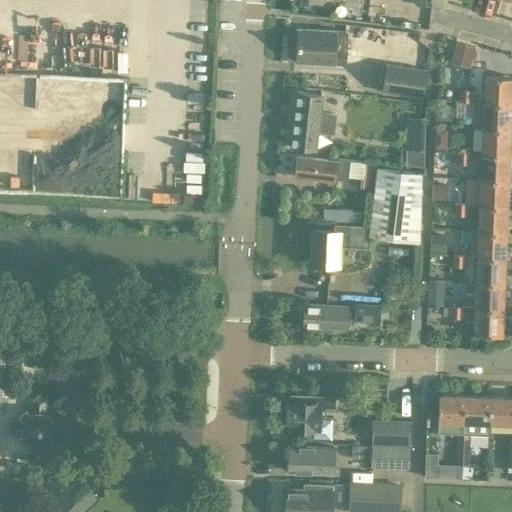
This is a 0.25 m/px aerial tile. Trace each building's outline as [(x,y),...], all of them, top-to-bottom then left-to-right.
[(296,62),(333,63),(345,64),(346,31),(297,29),(296,62)] [(426,68),(386,63),(382,93),(422,98),(426,68)] [(483,75),(482,102),(510,103),(511,76),(483,75)] [(457,89),(457,100),(458,100),(458,101),(472,101),(472,89),(457,89)] [(294,120),(292,147),(295,148),(295,149),(315,150),(317,131),(333,133),(335,113),(319,111),(320,94),(297,92),(294,120)] [(472,101),(470,127),(481,127),(509,129),(510,103),(482,102),(472,101)] [(435,104),(435,120),(452,121),(452,104),(435,104)] [(420,143),(421,121),(408,121),(407,143),(420,143)] [(481,127),(480,153),(507,154),(509,129),(481,127)] [(469,164),(470,152),(456,152),(455,163),(469,164)] [(480,153),(479,179),(506,180),(507,154),(480,153)] [(334,181),(335,176),(337,161),(297,156),(294,176),(334,181)] [(337,161),(335,176),(346,177),(347,171),(363,172),(361,189),(373,191),(376,164),(363,163),(363,161),(337,158),(337,161)] [(421,174),(377,168),(368,237),(417,244),(421,174)] [(479,179),(478,204),(505,205),(506,180),(479,179)] [(432,183),(431,199),(448,200),(448,184),(432,183)] [(453,215),(467,215),(467,203),(454,203),(453,215)] [(478,204),(477,230),(504,231),(505,205),(478,204)] [(337,241),(346,241),(346,246),(366,248),(367,226),(333,224),(333,231),(314,230),(312,262),(336,264),(337,241)] [(469,230),(468,255),(476,256),(503,257),(504,231),(477,230),(469,230)] [(465,266),(466,255),(451,255),(451,266),(465,266)] [(476,256),(475,281),(502,283),(503,257),(476,256)] [(427,281),(427,290),(443,290),(443,281),(427,281)] [(475,281),(474,307),(501,308),(502,283),(475,281)] [(354,307),(304,303),(303,326),(346,330),(347,319),(368,321),(368,325),(378,326),(380,305),(354,303),(354,307)] [(449,306),(443,306),(443,316),(449,316),(449,317),(463,317),(463,306),(449,306)] [(500,335),(501,308),(474,307),(473,334),(500,335)] [(438,419),(437,433),(456,434),(463,434),(465,395),(439,394),(438,419)] [(333,407),(333,397),(295,395),(295,401),(289,400),(288,428),(312,429),(312,439),(331,439),(332,417),(325,416),(325,415),(323,415),(324,407),(333,407)] [(465,395),(463,434),(469,435),(489,436),(489,422),(490,396),(465,395)] [(9,421),(9,434),(14,434),(21,434),(30,444),(29,460),(43,461),(43,453),(43,445),(49,439),(50,439),(51,438),(54,436),(54,422),(52,420),(50,418),(45,413),(46,396),(33,396),(32,396),(32,411),(32,412),(21,421),(9,421)] [(511,397),(490,396),(489,422),(511,422),(511,397)] [(372,431),(372,443),(408,445),(408,444),(409,444),(409,420),(389,420),(372,419),(372,431)] [(456,434),(455,449),(469,449),(469,435),(463,434),(456,434)] [(408,468),(408,462),(408,445),(372,443),(351,443),(350,457),(372,457),(371,468),(408,468)] [(287,445),(286,463),(288,463),(288,471),(331,472),(332,464),(332,447),(317,447),(287,445)] [(455,449),(455,464),(461,464),(469,464),(469,449),(455,449)] [(449,463),(449,477),(460,477),(461,464),(455,464),(449,463)] [(400,511),(401,483),(348,481),(348,511),(400,511)] [(285,489),(284,511),(330,511),(331,491),(331,484),(303,483),(303,490),(285,489)]
